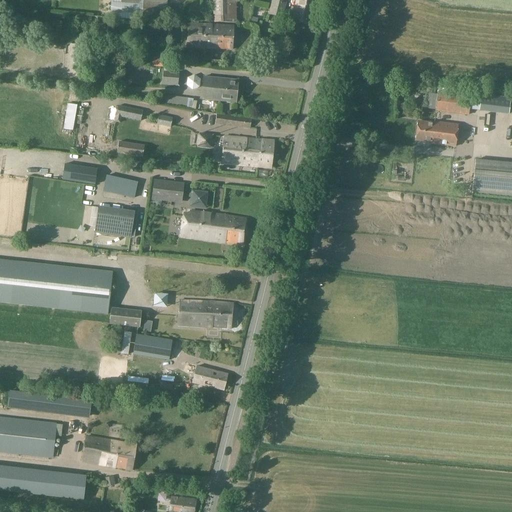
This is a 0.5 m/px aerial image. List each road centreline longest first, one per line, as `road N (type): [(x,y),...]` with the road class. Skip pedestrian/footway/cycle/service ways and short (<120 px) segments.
road 1 (secondary): [(210,511),(338,0)]
road 2 (unknown): [(253,341),(173,324),(110,262),(0,247)]
road 3 (unknown): [(316,87),(169,69)]
road 4 (unknown): [(292,184),(146,171)]
